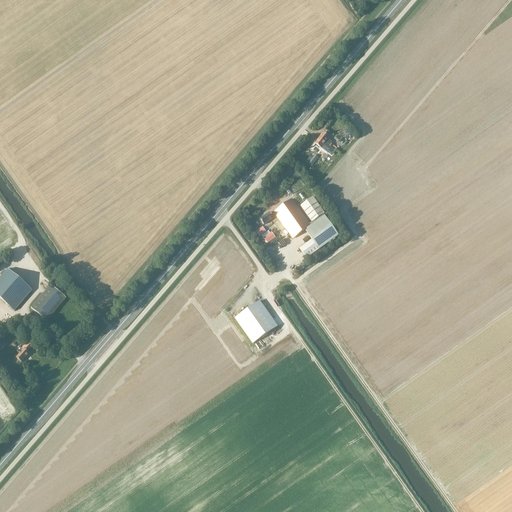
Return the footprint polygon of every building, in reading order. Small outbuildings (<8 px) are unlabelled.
[(344,138),(348,142),(352,138),(351,136),(353,134),(347,127),(345,130),(349,134),(344,138)] [(328,145),(334,149),(335,151),(337,148),(331,144),(332,142),(328,139),(329,137),(323,133),(319,138),(325,143),(328,145)] [(325,143),(319,138),(315,144),(321,148),(325,143)] [(309,162),(312,165),(318,157),(315,155),(309,162)] [(305,230),(312,240),(299,249),(306,259),(319,250),(339,236),(323,215),(324,214),(313,198),(301,206),(312,223),(310,224),(293,199),(274,212),(274,213),(271,215),(270,212),(260,219),(264,225),(274,218),(276,216),(293,239),(305,230)] [(262,226),(256,231),(259,236),(266,232),(262,226)] [(264,239),(268,244),(276,238),(272,233),(264,239)] [(0,299),(15,311),(33,290),(8,269),(0,278),(0,299)] [(51,285),(31,308),(47,322),(67,299),(51,285)] [(278,326),(260,301),(235,318),(253,344),(278,326)] [(29,353),(28,351),(30,348),(31,348),(33,345),(28,341),(25,344),(22,347),(24,349),(17,358),(22,362),(29,353)]
